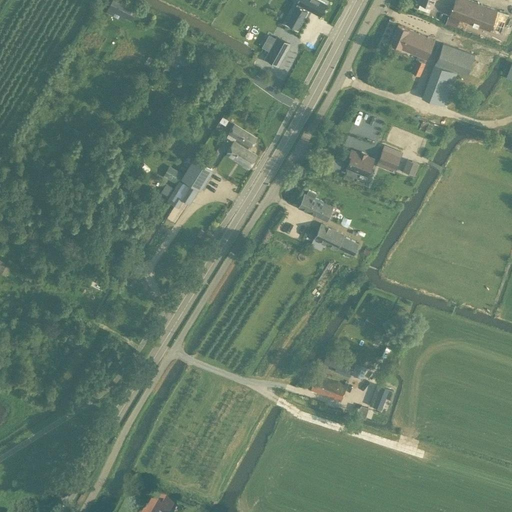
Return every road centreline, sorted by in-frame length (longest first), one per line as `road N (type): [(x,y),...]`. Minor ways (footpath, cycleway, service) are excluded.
road 1 (tertiary): [(57,511),(280,154),(364,0)]
road 2 (unclassified): [(379,0),(83,511)]
road 3 (track): [(511,116),(460,115),(341,76)]
